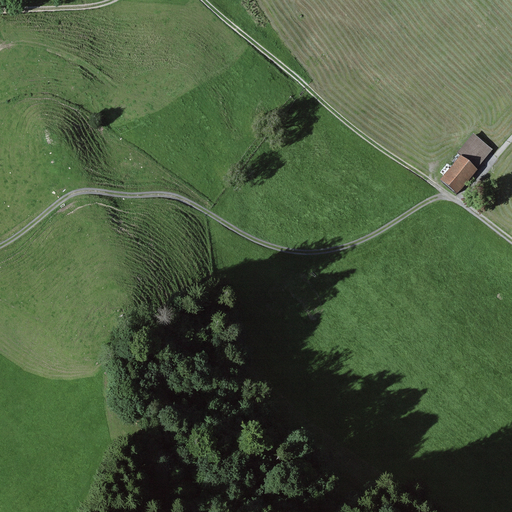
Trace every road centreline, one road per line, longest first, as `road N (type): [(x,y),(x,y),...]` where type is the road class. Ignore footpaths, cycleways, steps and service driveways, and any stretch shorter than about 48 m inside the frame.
road 1 (track): [(447,194),(341,248),(307,252),(275,248),(161,193),(85,191),(63,198),(0,246)]
road 2 (track): [(204,0),(359,132),(447,194)]
